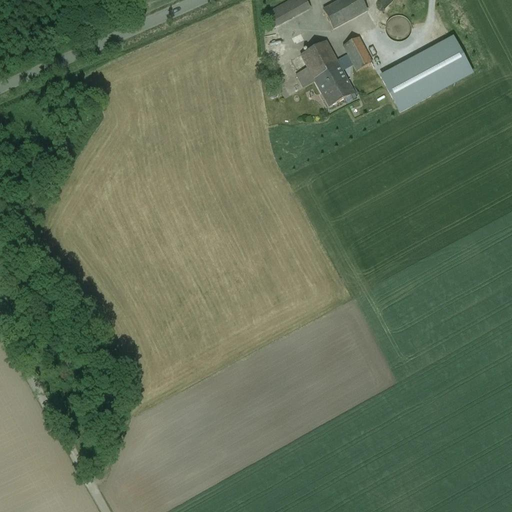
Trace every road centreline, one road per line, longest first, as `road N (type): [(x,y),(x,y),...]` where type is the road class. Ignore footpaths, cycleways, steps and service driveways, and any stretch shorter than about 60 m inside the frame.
road 1 (unclassified): [(203,0),(0,90)]
road 2 (unclassified): [(0,321),(104,511)]
